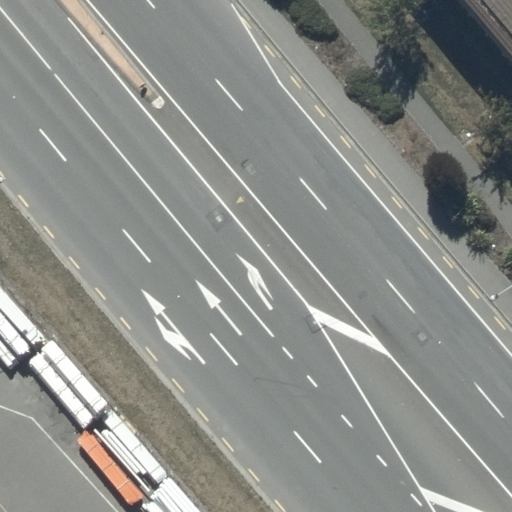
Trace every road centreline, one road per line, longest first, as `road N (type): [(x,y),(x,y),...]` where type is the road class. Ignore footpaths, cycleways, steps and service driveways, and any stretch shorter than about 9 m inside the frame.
road 1 (secondary): [(456,511),(148,251),(0,83)]
road 2 (secondary): [(149,0),(300,179),(477,511)]
